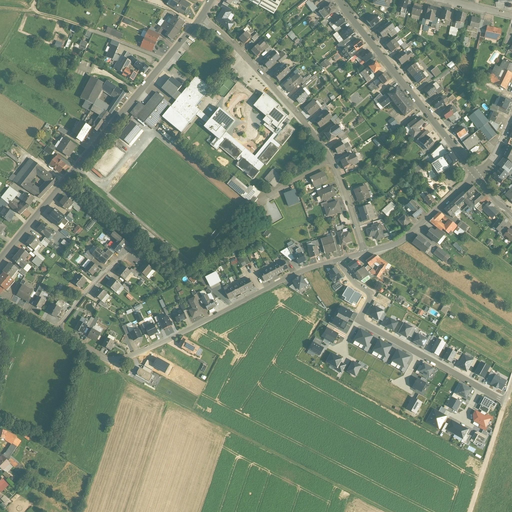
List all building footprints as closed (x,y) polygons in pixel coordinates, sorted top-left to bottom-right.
[(180,2),(178,1),(177,2),(174,0),(173,0),(170,7),(183,15),(189,5),(185,2),(185,3),(181,1),(180,2)] [(277,0),(275,3),(268,0),(262,0),(259,7),(273,15),(281,0),(277,0)] [(319,3),(316,0),(315,0),(309,5),(312,9),(315,6),(319,3)] [(408,1),(404,0),(400,0),(399,8),(402,8),(406,9),(406,7),(408,1)] [(227,7),(222,4),(221,7),(223,9),(230,13),(232,10),(227,7)] [(330,4),(323,9),(323,10),(328,16),(329,16),(335,11),(330,4)] [(414,4),(411,14),(419,16),(422,8),(418,7),(418,6),(414,4)] [(435,8),(428,6),(425,20),(433,22),(434,18),(436,12),(435,12),(435,8)] [(230,13),(223,9),(216,20),(228,30),(233,24),(226,19),(230,13)] [(328,16),(323,10),(322,10),(320,12),(321,14),(321,15),(325,19),(328,16)] [(450,13),(442,11),(440,20),(448,22),(450,13)] [(466,15),(458,13),(455,22),(456,22),(456,23),(460,24),(460,23),(464,24),(466,15)] [(345,22),(340,16),(333,21),(338,28),(345,22)] [(376,19),(373,16),(366,21),(372,28),(378,22),(376,19)] [(177,19),(174,17),(169,25),(170,25),(179,32),(184,24),(183,23),(177,19)] [(480,20),(475,19),(475,20),(471,19),(469,27),(477,29),(478,29),(480,20)] [(333,21),(332,20),(328,23),(334,31),(338,28),(333,21)] [(164,21),(161,27),(164,29),(165,31),(170,25),(169,25),(168,24),(164,21)] [(489,22),(483,21),(481,29),(486,31),(487,27),(488,27),(489,22)] [(394,28),(389,22),(384,26),(389,32),(393,29),(394,28)] [(179,32),(170,25),(165,31),(171,34),(168,37),(172,40),(179,32)] [(434,31),(435,26),(433,25),(432,28),(431,28),(426,27),(426,28),(423,27),(422,31),(433,33),(434,31)] [(389,32),(384,26),(377,31),(382,38),(386,34),(388,33),(389,32)] [(354,34),(348,27),(342,32),(347,39),(354,34)] [(457,29),(450,27),(448,35),(456,36),(457,29)] [(488,27),(487,27),(486,31),(485,36),(488,37),(488,38),(496,40),(498,39),(500,30),(488,27)] [(115,31),(107,28),(105,33),(113,36),(115,31)] [(157,33),(149,29),(147,33),(156,37),(156,36),(158,38),(160,35),(157,33)] [(389,32),(388,33),(391,38),(397,33),(393,29),(389,32)] [(291,31),(287,34),(296,44),(299,40),(291,31)] [(256,32),(250,38),(251,38),(253,42),(259,36),(256,32)] [(347,39),(342,32),(336,37),(341,44),(347,39)] [(156,37),(147,33),(145,38),(156,44),(158,38),(156,36),(156,37)] [(245,33),(239,39),(245,44),(251,38),(250,38),(245,33)] [(156,44),(145,38),(142,44),(150,48),(153,49),(156,44)] [(358,39),(355,42),(354,41),(352,42),(353,43),(351,45),(356,51),(363,46),(358,39)] [(394,40),(393,40),(386,46),(392,53),(399,47),(396,43),(394,40)] [(88,44),(81,41),(78,48),(85,50),(88,44)] [(267,53),(271,50),(262,41),(257,45),(263,51),(266,55),(267,53)] [(117,48),(111,45),(108,53),(106,57),(112,60),(117,48)] [(257,45),(251,51),(257,57),(263,51),(257,45)] [(351,45),(346,48),(341,51),(347,58),(351,55),(356,51),(351,45)] [(367,51),(360,56),(363,60),(365,62),(372,57),(367,51)] [(270,56),(269,56),(274,62),(277,60),(278,58),(277,57),(273,53),(273,52),(270,56)] [(282,52),(277,57),(278,58),(277,60),(280,63),(287,57),(282,52)] [(405,55),(403,52),(395,57),(401,64),(408,59),(408,58),(413,55),(410,52),(405,55)] [(123,74),(126,69),(131,62),(125,58),(121,55),(114,68),(123,74)] [(137,62),(132,56),(129,60),(134,65),(137,62)] [(269,56),(262,63),(267,68),(274,62),(269,56)] [(511,64),(502,60),(499,67),(495,65),(491,73),(498,76),(502,69),(511,73),(511,64)] [(381,69),(376,62),(369,67),(370,69),(374,74),(381,69)] [(414,65),(420,72),(423,69),(417,63),(414,65)] [(149,68),(143,64),(142,66),(139,69),(142,72),(144,74),(149,68)] [(332,68),(328,64),(323,67),(327,72),(332,68)] [(420,72),(414,65),(407,71),(413,77),(420,72)] [(436,77),(440,74),(435,67),(431,71),(436,77)] [(282,70),(280,68),(276,71),(277,72),(274,75),(279,81),(286,75),(282,70)] [(137,75),(126,69),(123,74),(122,75),(130,80),(133,82),(137,75)] [(423,69),(420,72),(425,79),(428,76),(423,69)] [(511,73),(502,69),(498,76),(491,73),(488,80),(505,89),(511,75),(511,73)] [(366,72),(365,70),(361,73),(368,82),(371,79),(370,77),(366,72)] [(420,72),(413,77),(418,84),(425,79),(420,72)] [(306,75),(303,78),(304,80),(302,82),(301,83),(303,85),(311,78),(309,75),(309,76),(306,73),(305,74),(306,75)] [(380,77),(378,78),(383,85),(390,80),(385,74),(382,75),(380,77)] [(293,77),(291,80),(297,87),(301,83),(302,82),(296,75),(293,77)] [(211,89),(196,77),(188,87),(202,99),(211,89)] [(172,78),(168,83),(162,89),(172,98),(176,101),(180,95),(177,92),(178,91),(182,86),(178,83),(172,78)] [(303,85),(301,87),(303,89),(305,88),(305,89),(305,88),(314,81),(311,78),(303,85)] [(383,85),(378,78),(373,82),(375,85),(376,84),(379,88),(383,85)] [(93,79),(84,96),(87,98),(91,91),(96,81),(93,79)] [(297,87),(291,80),(284,86),(290,93),(297,87)] [(104,85),(96,81),(91,91),(99,95),(102,90),(104,85)] [(111,96),(116,87),(111,83),(107,81),(104,85),(102,90),(105,92),(111,96)] [(431,85),(424,90),(430,97),(436,92),(437,92),(436,90),(439,88),(435,83),(432,86),(431,85)] [(116,87),(111,96),(115,99),(121,91),(116,87)] [(188,87),(182,94),(181,95),(176,101),(172,106),(170,108),(189,124),(197,115),(200,111),(195,107),(202,99),(188,87)] [(305,89),(305,88),(303,89),(302,90),(307,96),(310,94),(305,88),(305,89)] [(413,110),(396,88),(393,90),(390,93),(388,95),(392,101),(405,117),(413,110)] [(302,90),(293,97),(299,104),(301,102),(302,103),(305,100),(304,99),(307,96),(302,90)] [(87,98),(85,101),(94,105),(96,101),(99,95),(91,91),(87,98)] [(115,99),(110,107),(114,110),(125,94),(121,91),(115,99)] [(156,93),(144,107),(139,103),(130,114),(135,118),(136,117),(152,130),(162,118),(170,108),(172,106),(156,93)] [(280,106),(264,93),(253,107),(265,117),(262,121),(270,127),(271,125),(277,129),(279,127),(281,124),(287,117),(278,109),(280,106)] [(380,94),(373,100),(377,104),(379,103),(378,101),(382,98),(382,97),(383,97),(380,94)] [(388,95),(386,94),(383,97),(382,97),(382,98),(378,101),(379,103),(383,108),(392,101),(388,95)] [(437,99),(437,98),(434,100),(435,101),(432,103),(435,106),(434,107),(436,109),(437,109),(437,110),(444,104),(442,101),(439,97),(437,99)] [(510,102),(500,98),(500,100),(497,106),(498,107),(506,110),(510,102)] [(94,105),(85,101),(82,107),(90,112),(91,110),(94,105)] [(109,108),(96,101),(94,105),(106,112),(109,108)] [(313,101),(304,109),(310,116),(319,108),(315,103),(313,101)] [(105,111),(94,105),(91,110),(100,115),(98,118),(103,122),(109,114),(104,112),(105,111)] [(448,109),(442,114),(446,120),(453,115),(451,112),(454,110),(452,107),(449,109),(448,109)] [(170,108),(162,118),(181,134),(190,124),(189,124),(170,108)] [(220,110),(217,113),(231,125),(234,122),(220,110)] [(488,122),(478,110),(468,118),(478,130),(486,124),(488,122)] [(211,121),(200,111),(197,115),(207,124),(211,121)] [(326,111),(323,114),(323,115),(322,116),(327,122),(329,120),(332,118),(327,112),(326,111)] [(205,128),(216,138),(219,140),(222,137),(222,136),(226,132),(231,125),(217,113),(211,121),(207,124),(205,128)] [(496,113),(495,113),(493,117),(492,116),(490,121),(499,125),(503,117),(496,113)] [(322,115),(314,121),(320,128),(327,122),(322,116),(322,115)] [(419,117),(412,123),(417,129),(424,123),(419,117)] [(98,118),(94,123),(91,128),(97,132),(103,122),(98,118)] [(338,118),(332,123),(335,126),(340,122),(338,118)] [(397,123),(393,118),(388,122),(392,127),(397,123)] [(87,133),(91,128),(87,125),(81,121),(72,136),(82,142),(85,136),(86,136),(88,133),(87,133)] [(499,125),(490,121),(489,123),(496,131),(499,125)] [(132,122),(119,137),(127,143),(131,137),(133,139),(141,129),(132,122)] [(417,129),(412,123),(408,126),(409,127),(413,132),(417,129)] [(282,130),(274,140),(280,145),(282,146),(295,130),(288,124),(285,127),(282,130)] [(478,130),(474,134),(480,141),(485,137),(489,141),(495,136),(486,124),(478,130)] [(335,126),(330,130),(324,134),(329,142),(335,137),(337,136),(341,133),(336,126),(335,126)] [(60,127),(57,131),(65,135),(67,132),(60,127)] [(413,132),(409,127),(402,132),(407,137),(413,132)] [(461,127),(454,132),(459,138),(466,133),(461,127)] [(226,132),(222,136),(226,139),(242,153),(239,156),(242,158),(253,167),(258,160),(272,144),(274,140),(282,130),(280,128),(256,157),(226,132)] [(468,134),(460,140),(462,143),(470,137),(468,134)] [(462,143),(467,150),(480,141),(474,134),(470,137),(462,143)] [(430,139),(427,136),(426,137),(422,141),(420,142),(422,145),(421,146),(424,148),(425,147),(428,150),(434,144),(431,141),(432,139),(431,138),(430,139)] [(222,137),(219,140),(216,138),(210,145),(217,151),(220,147),(225,140),(222,137)] [(76,146),(64,139),(57,149),(68,157),(76,146)] [(220,147),(236,160),(239,156),(242,153),(226,139),(225,140),(220,147)] [(341,142),(333,146),(337,154),(345,149),(343,145),(341,142)] [(272,144),(258,160),(264,165),(265,166),(279,149),(277,148),(272,144)] [(504,157),(511,164),(511,163),(511,148),(507,145),(502,156),(504,157)] [(49,148),(47,146),(44,150),(52,155),(54,151),(49,148)] [(445,150),(432,158),(435,162),(441,159),(443,158),(443,157),(448,154),(445,150)] [(7,151),(5,154),(17,162),(18,160),(7,151)] [(448,154),(443,157),(443,158),(441,159),(446,167),(448,166),(450,168),(458,162),(451,152),(448,154)] [(354,155),(349,157),(352,164),(357,162),(354,155)] [(59,161),(59,160),(56,157),(50,165),(60,172),(65,165),(59,161)] [(349,157),(341,161),(344,168),(352,164),(349,157)] [(511,167),(511,163),(511,164),(504,157),(497,166),(507,174),(511,167)] [(242,158),(239,162),(237,166),(253,179),(259,172),(258,171),(253,167),(242,158)] [(435,162),(431,165),(438,175),(450,168),(448,166),(446,167),(441,159),(435,162)] [(264,165),(258,160),(253,167),(258,171),(264,165)] [(34,162),(17,184),(20,186),(25,189),(28,185),(37,173),(41,168),(34,162)] [(41,168),(37,173),(41,177),(46,172),(41,168)] [(509,175),(500,168),(498,172),(505,177),(506,178),(509,175)] [(273,171),(272,170),(265,180),(270,184),(271,183),(275,186),(282,178),(277,174),(273,171)] [(53,178),(46,172),(41,177),(48,183),(53,178)] [(323,172),(310,178),(312,181),(314,186),(319,183),(320,185),(327,181),(323,172)] [(505,177),(498,172),(495,175),(494,174),(492,177),(500,183),(505,177)] [(48,183),(43,188),(47,192),(58,181),(54,177),(53,178),(48,183)] [(251,198),(245,192),(247,189),(233,177),(227,184),(252,205),(257,199),(256,198),(255,197),(255,198),(252,196),(251,198)] [(314,186),(312,181),(305,184),(308,191),(315,188),(314,186)] [(39,192),(28,185),(25,189),(36,196),(39,192)] [(471,185),(463,193),(466,196),(469,193),(474,189),(471,185)] [(247,189),(245,192),(251,198),(252,196),(256,191),(257,190),(256,189),(255,191),(250,186),(247,189)] [(365,186),(354,190),(356,195),(357,194),(360,201),(369,198),(365,186)] [(332,187),(319,192),(322,201),(335,196),(332,187)] [(10,188),(1,198),(8,205),(12,201),(18,193),(10,188)] [(39,192),(36,196),(40,199),(47,192),(43,188),(39,192)] [(284,195),(288,206),(299,202),(294,191),(284,195)] [(421,196),(424,199),(429,195),(427,191),(421,196)] [(34,199),(25,193),(23,196),(25,197),(22,201),(25,203),(29,206),(33,201),(32,201),(34,199)] [(466,196),(463,193),(451,203),(455,207),(462,201),(462,202),(463,201),(468,206),(472,203),(471,201),(469,200),(466,196)] [(429,195),(424,199),(429,206),(435,201),(433,199),(431,196),(429,195)] [(474,198),(471,201),(472,203),(473,204),(474,206),(478,202),(480,200),(477,196),(474,198)] [(72,203),(65,197),(60,204),(64,207),(63,208),(65,210),(67,208),(68,209),(71,205),(73,203),(72,203)] [(82,206),(75,200),(72,203),(73,203),(71,205),(73,207),(73,209),(77,212),(82,206)] [(20,208),(12,201),(8,205),(16,212),(20,208)] [(328,205),(324,206),(324,207),(327,216),(339,213),(337,207),(339,206),(337,202),(333,203),(333,204),(328,205)] [(391,202),(382,211),(387,217),(397,208),(391,202)] [(412,202),(408,206),(410,208),(408,210),(409,212),(410,213),(417,207),(412,202)] [(486,206),(482,209),(489,216),(494,216),(497,213),(491,207),(493,206),(489,202),(486,206)] [(20,208),(16,212),(20,215),(26,209),(29,206),(25,203),(20,208)] [(451,203),(444,210),(450,217),(451,216),(453,214),(458,209),(455,207),(451,203)] [(481,206),(477,209),(480,212),(482,209),(486,206),(484,203),(481,206)] [(370,205),(359,209),(363,222),(373,219),(370,212),(372,211),(370,205)] [(417,207),(410,213),(415,219),(421,213),(419,210),(417,208),(417,207)] [(5,208),(3,210),(0,214),(0,215),(9,223),(15,215),(5,208)] [(66,218),(55,209),(48,218),(62,230),(65,226),(64,226),(68,222),(65,219),(66,218)] [(439,213),(430,222),(438,228),(441,231),(443,229),(443,228),(444,227),(437,221),(443,215),(439,213)] [(400,219),(398,221),(402,226),(404,228),(410,223),(407,220),(406,218),(404,216),(400,219)] [(505,225),(499,219),(494,226),(496,228),(495,229),(499,232),(502,228),(505,225)] [(448,223),(444,227),(443,228),(444,229),(448,232),(449,232),(455,225),(450,221),(448,223)] [(468,227),(460,221),(457,226),(458,227),(464,231),(468,227)] [(50,230),(43,224),(38,230),(45,237),(48,239),(50,236),(47,233),(50,230)] [(379,224),(375,225),(375,227),(376,227),(378,235),(375,236),(376,240),(384,237),(380,226),(379,224)] [(455,225),(449,232),(452,234),(458,227),(457,226),(455,225)] [(375,227),(366,230),(366,231),(366,234),(367,234),(369,238),(375,236),(378,235),(376,227),(375,227)] [(143,228),(140,232),(155,244),(158,240),(143,228)] [(394,228),(389,231),(391,234),(392,237),(397,234),(394,228)] [(438,228),(435,232),(442,238),(445,234),(441,231),(438,228)] [(69,234),(63,229),(60,232),(66,237),(69,234)] [(435,232),(431,229),(428,232),(429,233),(427,235),(437,243),(441,238),(442,238),(435,232)] [(338,234),(337,234),(341,246),(345,245),(345,243),(351,242),(349,232),(348,232),(343,234),(342,232),(338,234)] [(127,243),(114,233),(111,236),(117,241),(124,247),(127,243)] [(33,236),(26,244),(35,251),(33,249),(40,242),(33,236)] [(430,245),(418,236),(413,243),(424,253),(430,245)] [(333,239),(328,241),(328,238),(321,240),(325,254),(336,251),(333,239)] [(70,246),(63,240),(60,243),(67,249),(70,246)] [(124,247),(117,241),(114,244),(111,248),(118,254),(124,247)] [(41,243),(40,242),(33,249),(35,251),(37,252),(43,245),(41,243)] [(294,245),(288,248),(294,259),(295,258),(295,257),(298,255),(295,251),(296,250),(294,245)] [(313,248),(308,249),(311,258),(319,255),(316,247),(313,248)] [(280,253),(291,261),(294,259),(288,248),(280,253)] [(446,255),(438,248),(434,254),(442,260),(446,255)] [(22,250),(17,256),(23,261),(28,255),(22,250)] [(109,250),(108,250),(105,254),(110,258),(113,254),(109,250)] [(105,254),(102,251),(99,255),(96,258),(104,265),(110,258),(105,254)] [(298,255),(295,257),(295,258),(299,264),(305,261),(302,254),(301,253),(298,255)] [(17,256),(17,255),(12,260),(16,263),(23,269),(28,264),(23,261),(17,256)] [(249,264),(244,255),(238,258),(243,267),(249,264)] [(374,255),(366,262),(369,265),(369,266),(374,262),(379,258),(374,255)] [(43,262),(38,258),(36,256),(34,259),(40,264),(43,262)] [(379,258),(374,262),(380,266),(381,266),(384,261),(379,258)] [(40,264),(34,259),(32,262),(38,267),(40,264)] [(284,261),(276,265),(280,273),(288,269),(284,261)] [(355,261),(348,266),(351,270),(355,267),(356,266),(357,265),(355,261)] [(98,268),(91,262),(85,270),(93,276),(96,272),(95,271),(98,268)] [(14,266),(10,263),(3,272),(4,273),(10,278),(17,270),(18,269),(14,266)] [(23,269),(16,263),(14,266),(18,269),(17,270),(18,271),(24,276),(26,272),(23,269)] [(145,264),(139,271),(146,277),(152,270),(149,267),(145,264)] [(276,265),(268,269),(272,277),(280,273),(276,265)] [(129,272),(123,267),(117,274),(124,280),(130,272),(129,272)] [(335,268),(329,273),(333,278),(331,279),(334,283),(342,277),(335,268)] [(369,275),(364,268),(363,269),(363,268),(362,268),(361,269),(362,269),(361,270),(358,272),(354,275),(358,280),(359,281),(361,279),(362,279),(362,280),(363,280),(362,279),(367,276),(367,277),(369,275)] [(268,269),(260,273),(264,282),(272,277),(268,269)] [(153,271),(152,270),(146,277),(149,280),(155,272),(153,271)] [(10,278),(4,273),(0,277),(0,285),(4,289),(5,290),(13,281),(10,278)] [(206,277),(211,286),(220,282),(215,273),(206,277)] [(86,281),(79,275),(73,282),(80,288),(86,281)] [(299,290),(306,285),(300,277),(298,279),(298,278),(295,280),(296,281),(293,282),(294,284),(299,290)] [(120,286),(112,279),(107,285),(115,292),(120,286)] [(249,279),(241,283),(245,291),(253,287),(249,279)] [(331,287),(335,292),(342,286),(339,281),(331,287)] [(241,283),(233,287),(237,295),(245,291),(241,283)] [(299,290),(294,284),(289,287),(297,292),(299,290)] [(32,291),(22,286),(20,290),(18,295),(23,298),(22,299),(26,301),(27,302),(29,297),(32,291)] [(233,287),(225,291),(229,299),(237,295),(233,287)] [(347,288),(345,287),(343,290),(345,291),(342,296),(345,299),(344,301),(348,303),(355,292),(353,290),(348,287),(347,288)] [(106,294),(100,289),(94,295),(101,301),(106,294)] [(219,297),(212,291),(210,294),(213,300),(219,297)] [(356,305),(362,296),(357,292),(357,293),(355,292),(348,303),(352,305),(353,303),(356,305)] [(47,297),(40,293),(38,297),(45,301),(47,297)] [(201,297),(201,298),(202,301),(204,304),(210,302),(206,295),(201,297)] [(395,302),(406,308),(408,305),(402,301),(404,299),(399,296),(395,302)] [(45,301),(38,297),(33,305),(40,309),(45,301)] [(196,301),(195,302),(193,298),(189,301),(193,309),(189,311),(193,318),(202,313),(197,303),(196,301)] [(210,302),(204,304),(207,310),(215,307),(212,300),(210,302)] [(55,306),(52,304),(47,313),(56,318),(58,314),(57,313),(60,308),(59,308),(55,306)] [(443,306),(439,312),(445,315),(449,309),(443,306)] [(338,313),(349,319),(352,314),(346,310),(341,307),(338,313)] [(383,312),(374,307),(370,315),(375,318),(374,320),(377,322),(379,320),(382,313),(383,312)] [(182,310),(176,313),(176,314),(174,316),(177,323),(186,319),(183,313),(182,310)] [(346,324),(349,319),(338,313),(336,318),(346,324)] [(166,316),(163,317),(163,319),(159,321),(163,329),(171,325),(167,317),(167,315),(166,316)] [(79,321),(79,322),(87,326),(87,327),(89,328),(91,325),(94,319),(91,318),(89,321),(81,317),(79,321)] [(346,324),(336,318),(335,318),(332,323),(337,326),(343,330),(346,324)] [(386,327),(393,331),(397,323),(390,319),(386,327)] [(87,326),(79,322),(75,330),(83,334),(87,327),(87,326)] [(153,324),(145,328),(149,336),(157,332),(153,324)] [(404,324),(398,334),(407,339),(408,336),(412,328),(404,324)] [(135,331),(130,333),(134,341),(142,337),(135,325),(133,326),(135,331)] [(416,330),(412,328),(408,336),(412,338),(416,330)] [(333,343),(338,334),(332,332),(327,329),(322,338),(333,343)] [(93,330),(92,330),(88,337),(97,342),(101,334),(93,330)] [(356,337),(354,340),(355,341),(360,344),(366,333),(360,330),(356,337)] [(366,347),(369,343),(372,337),(366,333),(360,344),(366,347)] [(413,342),(423,347),(425,344),(427,340),(418,335),(413,342)] [(184,336),(179,344),(183,347),(186,341),(188,339),(184,336)] [(428,344),(433,347),(437,340),(438,339),(432,336),(432,337),(428,344)] [(313,342),(320,346),(323,341),(316,337),(313,342)] [(107,339),(103,346),(110,350),(114,342),(113,342),(107,339)] [(385,344),(379,340),(375,347),(373,351),(374,351),(379,354),(385,344)] [(431,352),(438,356),(441,349),(444,344),(437,340),(433,347),(431,352)] [(186,341),(183,347),(182,348),(186,350),(185,351),(190,353),(193,354),(195,352),(196,353),(199,348),(186,341)] [(320,356),(324,349),(320,346),(313,342),(309,350),(320,356)] [(391,347),(385,344),(379,354),(384,357),(385,357),(387,354),(391,347)] [(451,363),(453,359),(456,353),(448,349),(443,358),(443,359),(451,363)] [(398,364),(403,354),(397,351),(394,357),(392,361),(398,364)] [(458,351),(456,353),(453,359),(458,361),(462,353),(458,351)] [(342,360),(331,354),(326,363),(337,368),(340,362),(342,360)] [(386,363),(390,356),(387,354),(385,357),(384,357),(382,361),(386,363)] [(403,354),(398,364),(403,368),(404,368),(406,364),(410,357),(403,354)] [(470,366),(473,361),(464,356),(458,367),(466,372),(470,366)] [(154,364),(153,367),(154,367),(156,368),(155,369),(160,371),(165,373),(169,365),(157,359),(154,364)] [(144,366),(152,371),(154,367),(153,367),(154,364),(147,361),(144,366)] [(346,365),(340,362),(336,370),(342,373),(346,365)] [(357,365),(353,362),(347,372),(355,376),(361,367),(357,365)] [(487,372),(489,367),(481,363),(480,363),(475,373),(484,378),(487,372)] [(433,369),(424,364),(422,367),(419,372),(429,377),(433,369)] [(142,369),(140,368),(135,376),(149,383),(151,379),(152,380),(154,376),(150,374),(142,369)] [(490,373),(486,379),(492,382),(495,376),(496,375),(491,372),(490,373)] [(506,382),(495,376),(492,382),(491,384),(494,386),(494,387),(497,389),(498,388),(501,390),(506,382)] [(417,379),(413,387),(421,392),(425,384),(420,381),(417,379)] [(457,394),(462,397),(466,399),(471,390),(462,385),(457,394)] [(419,395),(416,400),(421,403),(423,404),(426,399),(419,395)] [(407,409),(415,414),(421,403),(416,400),(413,398),(407,409)] [(448,406),(456,411),(460,403),(456,401),(452,398),(448,406)] [(481,406),(488,410),(490,406),(494,408),(496,404),(484,398),(484,399),(482,398),(478,404),(481,406)] [(479,410),(487,414),(489,410),(488,410),(481,406),(479,410)] [(441,407),(438,412),(444,415),(446,410),(441,407)] [(439,429),(446,417),(444,415),(438,412),(433,410),(426,423),(439,429)] [(480,425),(485,427),(489,420),(485,417),(475,412),(473,416),(474,421),(480,425)] [(446,430),(454,434),(459,425),(451,421),(449,425),(446,430)] [(468,430),(459,425),(454,434),(463,439),(466,434),(468,430)] [(19,435),(28,440),(30,437),(21,431),(19,435)] [(16,438),(7,432),(5,438),(6,438),(13,443),(16,438)] [(474,434),(473,437),(470,441),(477,445),(478,443),(482,446),(487,437),(486,437),(481,434),(479,432),(474,434)] [(469,435),(468,436),(465,443),(468,445),(470,441),(473,437),(469,435)] [(11,446),(6,453),(10,456),(17,447),(12,444),(11,446)] [(3,457),(0,455),(0,467),(3,470),(9,464),(7,462),(7,461),(3,457)] [(10,456),(7,462),(9,464),(19,472),(23,467),(10,456)]
